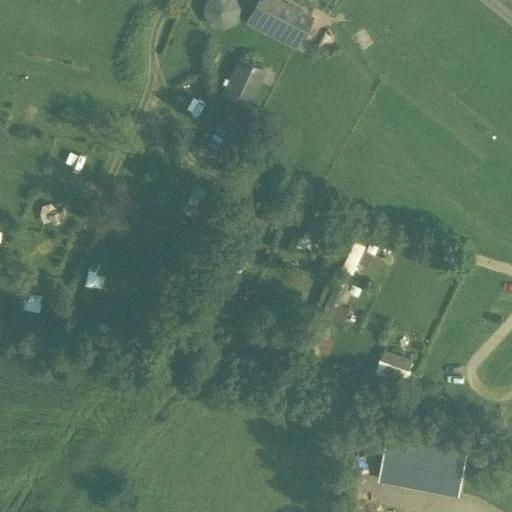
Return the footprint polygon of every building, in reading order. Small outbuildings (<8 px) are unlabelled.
[(205,0),(206,23),(237,24),(237,0),(205,0)] [(286,0),(255,0),(245,21),(297,48),(314,14),(286,0)] [(249,105),(266,68),(239,56),(222,93),(249,105)] [(238,129),(219,120),(207,146),(226,155),(238,129)] [(367,264),(375,246),(355,237),(342,266),(353,271),(358,260),(367,264)] [(377,371),(409,377),(413,355),(381,349),(377,371)] [(377,478),(425,488),(434,441),(386,431),(377,478)]
